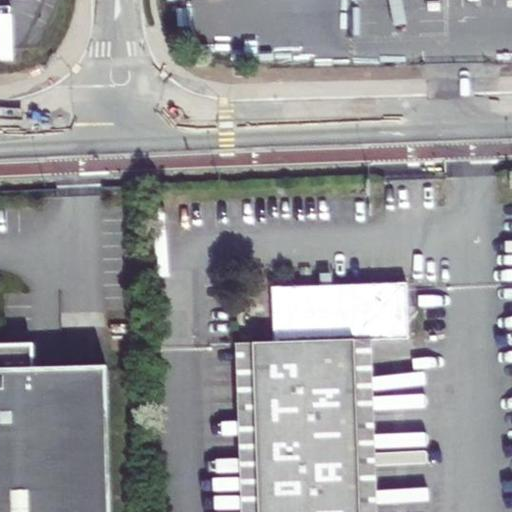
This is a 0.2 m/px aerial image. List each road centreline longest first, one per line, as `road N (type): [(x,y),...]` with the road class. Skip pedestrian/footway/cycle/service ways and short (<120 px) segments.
road 1 (primary): [(511,96),(153,106)]
road 2 (primary): [(156,151),(511,136)]
